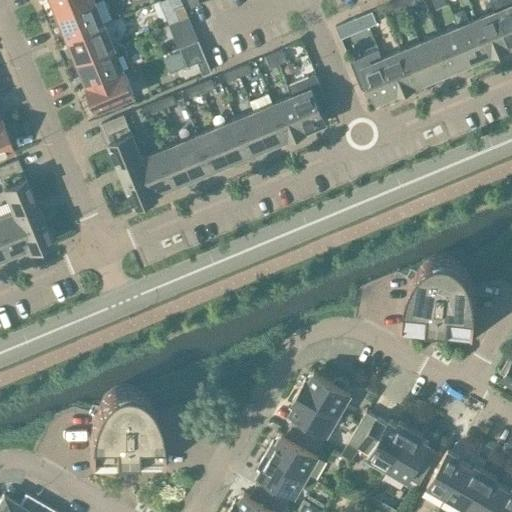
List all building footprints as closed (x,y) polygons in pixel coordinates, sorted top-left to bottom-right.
[(52,0),(58,15),(93,0),(52,0)] [(62,27),(64,28),(68,37),(65,38),(66,39),(104,23),(94,0),(93,0),(58,15),(59,17),(58,19),(58,20),(58,21),(58,22),(59,23),(59,25),(60,26),(62,27)] [(404,6),(401,0),(394,0),(389,2),(393,11),(404,6)] [(511,0),(490,0),(495,10),(509,44),(511,42),(511,0)] [(175,7),(176,10),(168,14),(168,15),(156,20),(159,28),(180,19),(188,15),(184,3),(175,7)] [(363,13),(368,25),(377,21),(372,9),(363,13)] [(495,10),(476,18),(491,54),(492,54),(491,51),(509,44),(495,10)] [(368,25),(363,13),(356,16),(361,28),(368,25)] [(180,19),(185,30),(176,34),(181,46),(198,38),(193,27),(188,15),(180,19)] [(476,18),(457,26),(471,59),(489,52),(490,54),(491,54),(476,18)] [(74,58),(77,59),(78,61),(113,46),(104,23),(66,39),(66,40),(68,38),(72,48),(71,51),(71,53),(72,55),(74,58)] [(457,26),(438,34),(453,70),(454,69),(453,67),(471,59),(457,26)] [(438,34),(419,42),(433,75),(452,67),(453,70),(438,34)] [(206,58),(198,38),(181,46),(180,46),(179,46),(187,65),(197,61),(206,58)] [(419,42),(401,49),(415,85),(416,85),(415,83),(433,75),(419,42)] [(80,73),(83,74),(87,84),(85,85),(123,69),(113,46),(78,61),(79,63),(78,66),(78,70),(79,72),(80,73)] [(273,51),(278,63),(287,59),(282,47),(273,51)] [(378,48),(350,60),(361,88),(370,84),(375,98),(373,98),(374,100),(396,91),(382,57),(378,48)] [(401,49),(382,57),(396,91),(414,83),(415,86),(415,85),(401,49)] [(270,66),(278,63),(273,51),(265,54),(270,66)] [(202,73),(211,70),(206,58),(197,61),(202,73)] [(238,66),(241,74),(251,70),(247,62),(238,66)] [(241,74),(238,66),(224,71),(228,80),(241,74)] [(94,105),(96,106),(97,108),(133,93),(123,69),(85,85),(85,86),(88,85),(92,95),(91,96),(90,98),(91,101),(93,104),(94,105)] [(325,118),(312,88),(320,84),(315,72),(287,84),(292,95),(291,95),(305,128),(328,119),(327,117),(325,118)] [(198,82),(202,90),(214,85),(210,77),(198,82)] [(198,82),(187,87),(190,95),(202,90),(198,82)] [(161,97),(164,106),(176,101),(172,93),(161,97)] [(291,95),(273,103),(288,139),(288,138),(287,136),(305,128),(291,95)] [(161,97),(149,102),(152,111),(164,106),(161,97)] [(273,103),(256,109),(270,143),(286,136),(287,139),(288,139),(273,103)] [(256,109),(239,117),(254,153),(254,152),(253,150),(270,143),(256,109)] [(157,194),(156,191),(142,157),(123,113),(101,122),(131,194),(135,193),(139,202),(157,194)] [(239,117),(222,124),(236,157),(252,150),(253,153),(254,153),(239,117)] [(7,134),(5,133),(1,124),(4,123),(3,121),(1,122),(0,122),(0,151),(11,147),(10,144),(11,140),(10,137),(9,135),(7,134)] [(222,124),(205,131),(220,167),(219,164),(236,157),(222,124)] [(205,131),(186,139),(200,172),(218,165),(219,167),(220,167),(205,131)] [(186,139),(167,147),(182,183),(182,182),(181,180),(200,172),(186,139)] [(167,147),(142,157),(156,191),(180,180),(181,183),(182,183),(167,147)] [(0,164),(0,180),(13,211),(14,210),(28,244),(27,244),(28,248),(46,240),(43,231),(47,229),(17,157),(0,164)] [(10,251),(27,244),(28,244),(14,210),(13,211),(0,215),(0,229),(10,254),(11,254),(10,251)] [(9,254),(10,254),(0,229),(0,255),(8,252),(9,254)] [(405,298),(403,308),(401,332),(402,332),(403,329),(426,331),(425,335),(427,335),(427,331),(446,333),(446,337),(448,337),(448,334),(471,336),(471,339),(472,339),(475,316),(475,306),(475,296),(474,286),(473,282),(469,274),(465,267),(462,263),(459,260),(454,256),(450,255),(446,254),(439,254),(435,255),(431,257),(426,261),(422,264),(419,268),(416,271),(411,280),(408,289),(405,298)] [(511,355),(510,355),(502,370),(505,372),(503,375),(511,379),(511,355)] [(305,376),(298,388),(339,411),(350,391),(347,389),(348,386),(346,380),(341,377),(335,378),(333,381),(313,369),(309,378),(305,376)] [(114,388),(109,391),(103,397),(101,400),(96,407),(93,415),(91,424),(90,434),(89,444),(89,468),(91,468),(91,464),(114,464),(114,468),(115,468),(115,464),(134,464),(134,468),(136,468),(136,464),(159,464),(159,467),(161,467),(161,443),(160,434),(158,424),(156,414),(155,411),(153,407),(149,400),(144,394),(140,391),(137,389),(131,386),(125,385),(120,386),(114,388)] [(296,413),(290,423),(321,441),(339,411),(298,388),(291,400),(295,402),(290,410),(296,413)] [(348,440),(358,446),(376,415),(366,409),(348,440)] [(367,455),(387,467),(410,426),(399,419),(396,423),(388,418),(386,421),(376,415),(358,446),(368,452),(367,455)] [(273,438),(266,450),(306,473),(318,453),(315,452),(321,441),(290,423),(284,433),(281,431),(276,440),(273,438)] [(410,426),(387,467),(407,478),(409,476),(419,481),(437,451),(427,445),(429,441),(421,436),(423,433),(410,426)] [(446,495),(465,462),(457,458),(459,454),(448,448),(427,484),(446,495)] [(261,474),(255,484),(286,502),(292,492),(294,493),(306,473),(266,450),(259,462),(262,464),(258,472),(261,474)] [(446,495),(464,506),(486,470),(475,464),(473,467),(465,462),(446,495)] [(464,506),(474,511),(486,511),(502,484),(494,480),(496,476),(486,470),(464,506)] [(235,497),(228,509),(234,511),(280,511),(286,502),(255,484),(249,494),(243,490),(239,499),(235,497)] [(502,484),(486,511),(511,511),(511,485),(510,489),(502,484)] [(0,496),(0,511),(60,511),(61,511),(24,491),(24,492),(28,495),(22,505),(2,493),(0,496)]
